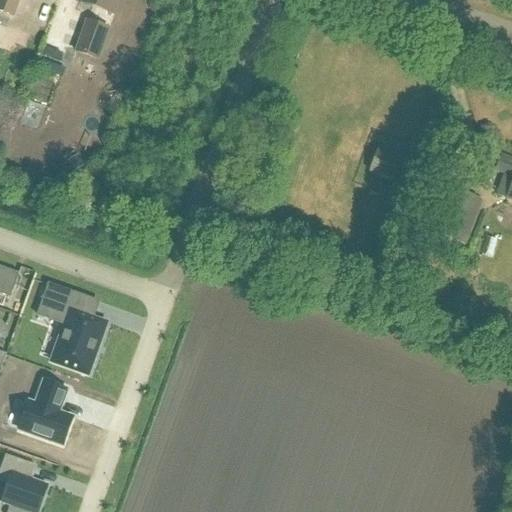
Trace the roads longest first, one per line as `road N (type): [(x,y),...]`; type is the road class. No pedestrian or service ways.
road 1 (residential): [(270,0),(164,300)]
road 2 (residential): [(164,300),(87,511)]
road 3 (residential): [(0,241),(164,300)]
